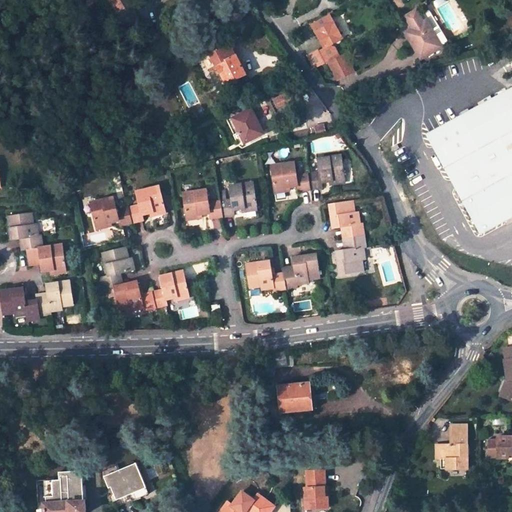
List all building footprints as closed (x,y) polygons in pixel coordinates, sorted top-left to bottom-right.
[(108,0),(112,6),(115,4),(119,11),(130,4),(128,0),(108,0)] [(414,28),(407,32),(407,33),(406,33),(413,45),(415,44),(423,58),(424,58),(442,47),(426,21),(425,22),(421,15),(415,11),(407,16),(414,28)] [(311,25),(322,45),(341,35),(331,15),(327,16),(311,25)] [(426,21),(442,47),(449,43),(434,16),(426,21)] [(393,28),(390,22),(379,27),(378,30),(380,35),(384,33),(393,28)] [(384,33),(387,39),(396,34),(393,28),(384,33)] [(330,46),(344,39),(341,35),(322,45),(324,50),(330,46)] [(318,50),(308,56),(314,69),(339,56),(334,47),(330,46),(324,50),(319,52),(318,50)] [(237,55),(216,66),(217,66),(225,82),(233,77),(235,81),(247,74),(237,55)] [(225,82),(217,66),(206,72),(214,88),(225,82)] [(296,89),(274,100),(278,106),(293,99),(296,104),(302,101),(296,89)] [(484,146),(444,167),(462,201),(511,173),(511,104),(505,91),(465,111),(484,146)] [(229,96),(221,100),(225,108),(233,104),(229,96)] [(256,108),(250,111),(255,121),(257,120),(261,118),(256,108)] [(250,110),(234,118),(240,132),(234,135),(241,148),(247,146),(245,142),(261,134),(255,121),(250,111),(250,110)] [(264,133),(257,120),(255,121),(261,134),(264,133)] [(325,124),(312,127),(314,137),(327,134),(325,124)] [(318,158),(320,171),(308,173),(311,190),(323,188),(322,183),(330,182),(334,181),(335,184),(345,183),(341,155),(318,158)] [(271,166),(275,193),(286,192),(286,187),(290,187),(298,186),(298,192),(311,190),(308,173),(296,175),(295,162),(271,166)] [(511,173),(462,201),(480,234),(511,216),(511,173)] [(253,182),(230,186),(232,200),(220,201),(223,217),(235,216),(234,210),(241,209),(246,209),(246,212),(258,211),(253,182)] [(160,186),(136,191),(140,204),(128,207),(132,223),(144,220),(142,215),(150,213),(154,212),(155,216),(166,213),(160,186)] [(206,189),(183,193),(187,220),(198,219),(197,215),(202,214),(210,213),(211,219),(223,217),(220,201),(208,203),(206,189)] [(113,196),(90,202),(96,231),(108,228),(107,223),(111,222),(119,221),(120,227),(132,223),(128,207),(116,211),(113,196)] [(353,200),(329,204),(333,228),(341,227),(348,226),(350,238),(365,236),(363,224),(360,224),(359,212),(355,213),(353,200)] [(32,213),(8,217),(12,239),(19,238),(21,249),(27,248),(43,246),(42,234),(39,235),(38,233),(37,224),(34,225),(32,213)] [(343,239),(350,238),(348,226),(341,227),(343,239)] [(339,275),(364,272),(362,259),(366,259),(364,248),(366,247),(365,236),(350,238),(351,249),(344,250),(336,252),(339,275)] [(350,238),(343,239),(344,250),(351,249),(350,238)] [(11,249),(19,248),(18,239),(10,240),(11,249)] [(27,248),(30,265),(41,264),(43,272),(50,271),(55,270),(55,274),(66,272),(62,244),(43,246),(27,248)] [(129,258),(127,247),(102,253),(106,268),(108,276),(102,277),(101,277),(103,289),(114,286),(118,285),(116,274),(122,273),(135,270),(132,258),(129,258)] [(320,278),(316,254),(293,257),(295,271),(283,272),(286,289),(297,288),(297,285),(309,283),(308,280),(320,278)] [(269,260),(246,264),(249,288),(261,286),(261,290),(274,288),(274,291),(286,289),(283,272),(271,274),(269,260)] [(183,270),(159,276),(162,289),(152,292),(156,309),(167,306),(166,300),(173,298),(174,301),(190,298),(183,270)] [(124,284),(122,273),(116,274),(118,285),(124,284)] [(74,305),(70,281),(46,284),(47,293),(48,298),(37,299),(40,316),(51,314),(51,312),(62,311),(62,307),(74,305)] [(140,294),(138,281),(124,284),(118,285),(114,286),(119,311),(131,308),(132,311),(144,308),(144,311),(156,309),(152,292),(140,294)] [(24,287),(1,290),(4,314),(15,313),(16,317),(27,315),(28,321),(41,319),(40,316),(37,299),(26,301),(24,287)] [(219,304),(210,306),(211,315),(221,314),(219,304)] [(285,352),(286,367),(293,366),(292,351),(285,352)] [(275,368),(286,367),(285,352),(262,355),(264,377),(274,377),(275,368)] [(500,395),(505,397),(511,379),(509,380),(507,379),(500,395)] [(309,382),(278,385),(281,413),(312,410),(312,409),(309,384),(309,382)] [(467,425),(452,425),(452,440),(458,440),(458,444),(441,444),(441,460),(447,460),(447,469),(468,469),(467,425)] [(511,436),(498,437),(498,457),(509,458),(509,456),(511,456),(511,436)] [(110,487),(117,506),(148,496),(137,465),(106,475),(110,487)] [(85,511),(84,470),(61,471),(61,478),(46,479),(47,502),(44,502),(44,511),(85,511)] [(323,470),(306,471),(307,487),(307,496),(304,496),(304,508),(328,508),(327,495),(323,495),(322,486),(324,486),(323,470)] [(218,511),(242,511),(243,511),(245,511),(270,511),(274,506),(258,494),(254,499),(241,491),(231,504),(227,501),(218,511)]
